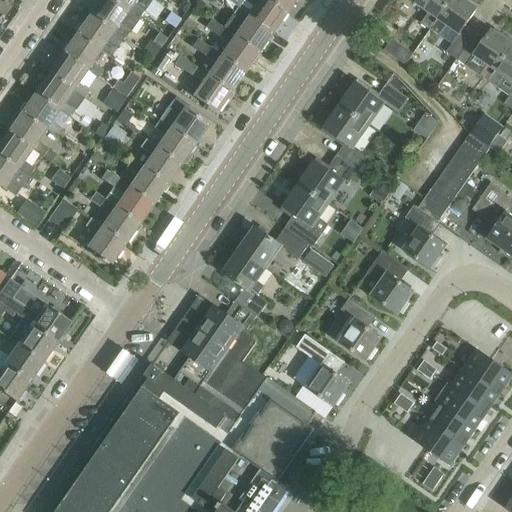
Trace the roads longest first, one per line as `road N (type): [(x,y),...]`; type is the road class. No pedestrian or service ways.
road 1 (unclassified): [(130,315),(353,0)]
road 2 (residential): [(511,297),(486,278),(451,283),(362,408),(319,511)]
road 3 (unclassified): [(0,500),(130,315)]
road 4 (residential): [(130,315),(0,225)]
